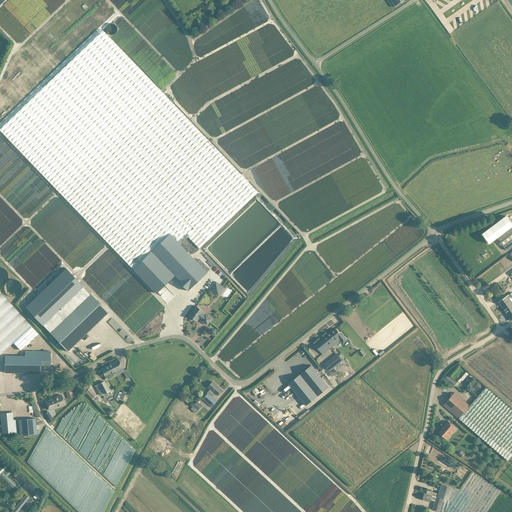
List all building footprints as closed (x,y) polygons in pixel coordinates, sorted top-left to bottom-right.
[(0,127),(87,222),(156,294),(175,276),(188,289),(207,272),(181,244),(188,237),(200,248),(259,192),(208,140),(103,29),(0,127)] [(511,240),(511,227),(497,238),(504,247),(511,240)] [(66,268),(25,307),(50,333),(67,351),(108,312),(91,294),(66,268)] [(212,287),(210,290),(219,296),(225,288),(222,286),(216,282),(212,287)] [(0,354),(13,342),(31,326),(0,292),(0,354)] [(511,299),(509,295),(499,302),(511,321),(511,320),(511,299)] [(177,310),(179,313),(189,303),(187,301),(177,310)] [(197,306),(190,316),(197,321),(199,317),(202,319),(202,321),(207,325),(211,319),(206,315),(205,316),(202,314),(204,311),(197,306)] [(13,342),(20,350),(38,334),(31,326),(13,342)] [(336,328),(315,345),(323,354),(340,340),(341,341),(346,337),(342,333),(341,334),(336,328)] [(4,358),(4,360),(5,360),(5,373),(40,373),(41,365),(51,365),(51,351),(50,351),(50,356),(41,356),(41,351),(25,351),(25,356),(5,356),(5,358),(4,358)] [(341,354),(338,356),(337,354),(325,364),(330,370),(331,370),(334,374),(338,371),(338,372),(348,364),(341,354)] [(101,369),(103,374),(105,377),(115,372),(116,376),(125,371),(123,367),(121,364),(118,360),(101,369)] [(329,387),(311,365),(288,384),(306,405),(329,387)] [(104,381),(97,386),(102,395),(104,399),(112,395),(110,393),(113,391),(108,381),(105,383),(104,381)] [(212,396),(215,393),(218,396),(220,394),(220,393),(220,392),(222,390),(217,385),(217,386),(213,382),(213,381),(208,387),(210,389),(207,392),(208,393),(202,399),(211,407),(217,401),(212,396)] [(83,388),(86,391),(86,392),(92,399),(95,402),(99,399),(96,396),(96,395),(87,385),(83,388)] [(257,396),(264,393),(261,387),(254,391),(257,396)] [(508,460),(511,455),(511,409),(486,387),(470,406),(455,392),(444,405),(508,460)] [(46,401),(48,406),(49,410),(65,404),(63,400),(61,395),(54,398),(54,399),(46,401)] [(187,412),(191,407),(184,400),(180,405),(187,412)] [(195,413),(202,406),(197,401),(191,408),(195,413)] [(287,409),(274,419),(281,427),(293,417),(287,409)] [(302,420),(313,413),(311,411),(300,418),(302,420)] [(0,413),(1,418),(2,433),(18,432),(17,425),(17,420),(13,420),(12,412),(0,413)] [(35,418),(18,420),(20,436),(37,434),(35,418)] [(438,432),(446,439),(456,428),(448,421),(438,432)] [(5,463),(0,467),(0,474),(13,487),(16,484),(7,476),(12,471),(10,468),(5,473),(3,471),(8,466),(5,463)] [(486,511),(501,491),(472,471),(460,489),(446,485),(441,484),(438,497),(436,497),(437,493),(428,491),(427,494),(425,493),(423,500),(430,502),(431,500),(435,501),(432,509),(442,511),(486,511)] [(39,490),(33,497),(35,499),(42,492),(39,490)] [(27,495),(13,511),(17,511),(29,497),(27,495)]
